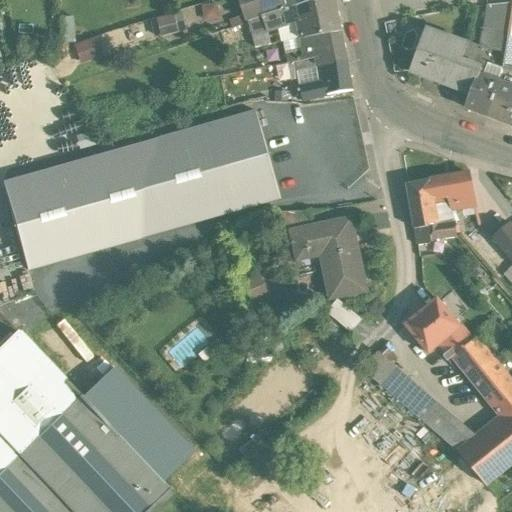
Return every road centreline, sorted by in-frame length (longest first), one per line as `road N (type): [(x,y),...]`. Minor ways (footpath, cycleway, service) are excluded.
road 1 (residential): [(396,107),(389,131),(404,267),(393,322),(369,349)]
road 2 (tertiary): [(396,107),(417,126),(511,159)]
